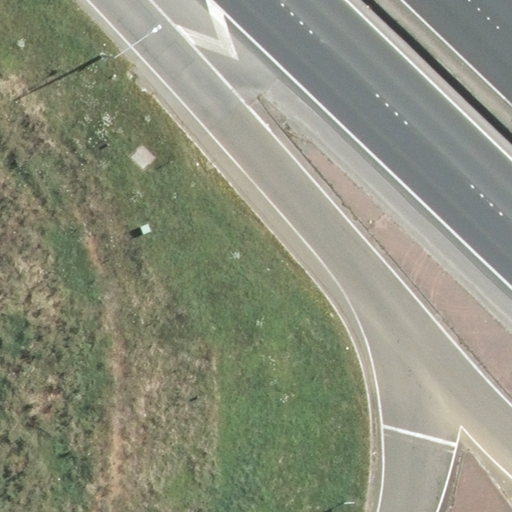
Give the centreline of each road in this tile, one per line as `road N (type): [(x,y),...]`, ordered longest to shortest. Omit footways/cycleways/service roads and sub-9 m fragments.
road 1 (motorway): [(408,341),(112,0)]
road 2 (motorway): [(511,230),(271,0)]
road 3 (motorway): [(407,511),(419,436),(408,341)]
road 4 (motorway): [(511,446),(408,341)]
